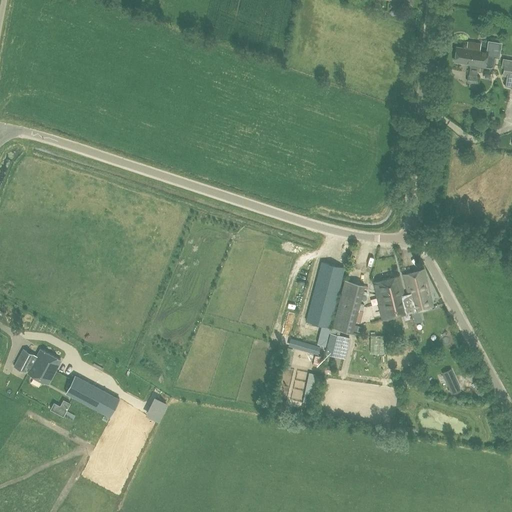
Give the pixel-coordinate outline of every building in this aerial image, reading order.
[(491,56),(493,55),(499,56),(501,42),(487,40),(486,50),(473,48),(472,50),(467,49),(466,55),(469,55),(468,63),(470,64),(470,66),(489,69),(493,67),(495,59),(491,56)] [(466,55),(467,49),(456,48),(454,61),(468,63),(469,55),(466,55)] [(506,77),(505,84),(511,85),(511,59),(502,58),(501,67),(504,68),(502,76),(506,77)] [(478,78),(477,77),(477,71),(469,70),(469,76),(468,76),(467,82),(477,84),(478,78)] [(322,262),(306,321),(329,327),(344,268),(322,262)] [(312,272),(313,264),(305,263),(304,271),(312,272)] [(409,300),(408,300),(409,303),(412,312),(433,307),(424,269),(403,275),(409,300)] [(409,303),(408,300),(406,301),(400,276),(375,282),(384,319),(412,312),(409,303)] [(345,280),(332,328),(352,334),(364,285),(345,280)] [(345,358),(349,338),(331,334),(326,353),(345,358)] [(64,346),(66,340),(56,336),(53,342),(64,346)] [(37,357),(23,349),(15,366),(25,372),(30,363),(33,364),(28,373),(48,384),(61,360),(41,349),(37,357)] [(66,393),(112,417),(121,399),(76,375),(66,393)] [(52,399),(4,376),(0,383),(0,384),(47,408),(52,399)] [(461,391),(454,377),(445,381),(452,395),(461,391)] [(50,409),(63,416),(70,403),(63,399),(60,406),(53,402),(50,409)]
